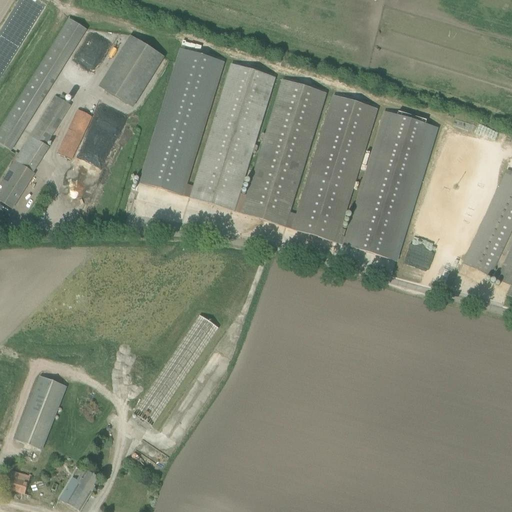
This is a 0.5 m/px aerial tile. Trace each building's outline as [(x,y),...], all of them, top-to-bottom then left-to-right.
[(0,145),(11,152),(83,29),(65,18),(0,127),(0,145)] [(96,88),(132,108),(162,56),(127,36),(96,88)] [(287,219),(326,94),(283,80),(249,191),(246,203),(237,201),(275,79),(231,65),(194,187),(186,185),(224,63),(181,50),(140,184),(183,197),(190,199),(234,213),(234,212),(242,215),(285,228),(292,230),(292,231),(336,244),(338,235),(377,110),(334,97),(295,222),(287,219)] [(71,106),(56,97),(31,137),(46,146),(71,106)] [(91,116),(78,110),(58,155),(71,161),(91,116)] [(347,238),(338,235),(336,244),(344,246),(344,247),(396,263),(396,262),(437,129),(385,113),(347,238)] [(488,141),(490,132),(480,130),(478,140),(488,141)] [(46,146),(31,137),(6,176),(0,184),(0,186),(5,190),(0,197),(0,201),(12,209),(34,174),(32,173),(49,148),(46,146)] [(463,265),(490,277),(511,229),(511,171),(508,169),(463,265)] [(511,249),(497,281),(511,287),(507,296),(511,298),(511,249)] [(435,259),(433,265),(449,272),(452,266),(435,259)] [(199,316),(133,415),(152,427),(219,329),(199,316)] [(43,451),(68,388),(40,377),(15,441),(43,451)] [(77,428),(61,453),(78,465),(95,440),(77,428)] [(80,483),(73,479),(60,501),(78,511),(80,511),(100,480),(87,471),(80,483)] [(12,472),(7,490),(55,504),(61,485),(30,476),(30,478),(12,472)]
